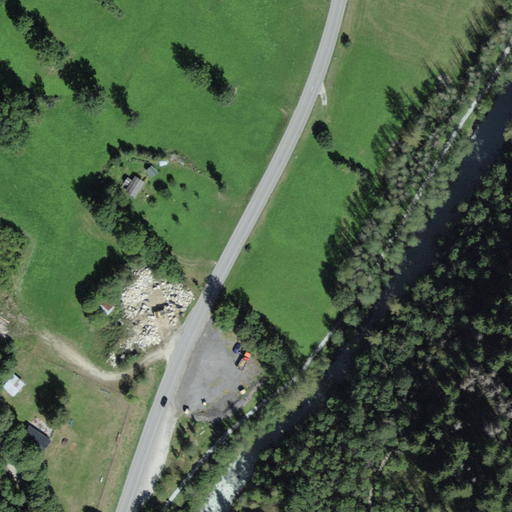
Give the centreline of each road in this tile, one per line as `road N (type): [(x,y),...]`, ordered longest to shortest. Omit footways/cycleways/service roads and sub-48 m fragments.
road 1 (track): [(164,511),(203,459),(352,318),(411,229),(511,29)]
road 2 (tertiary): [(125,511),(172,378),(313,93),(339,0)]
